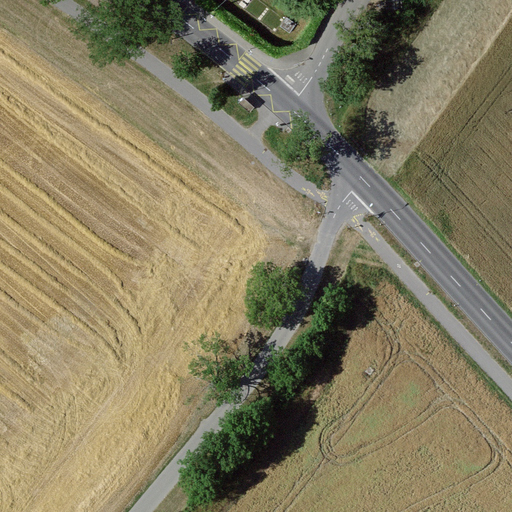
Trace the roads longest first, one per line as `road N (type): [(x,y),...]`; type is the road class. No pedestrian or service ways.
road 1 (residential): [(363,180),(340,209),(283,337),(142,511)]
road 2 (tertiary): [(363,180),(511,340)]
road 3 (tertiary): [(155,0),(290,106)]
road 4 (unclassified): [(353,0),(290,106)]
